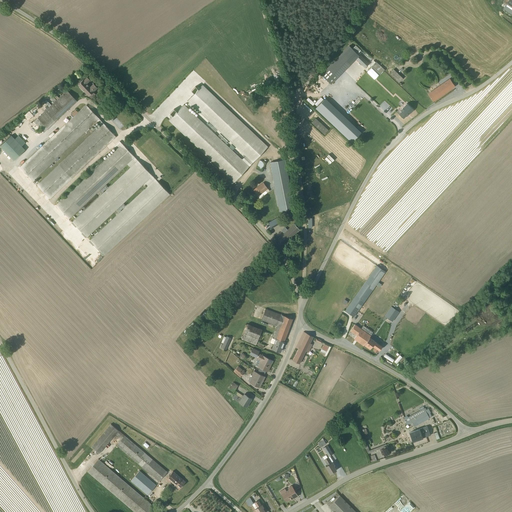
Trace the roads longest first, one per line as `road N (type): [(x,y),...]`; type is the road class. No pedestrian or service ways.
road 1 (unclassified): [(0,0),(62,39),(271,236),(301,304)]
road 2 (unclassified): [(301,304),(365,179),(398,136),(511,62)]
road 3 (track): [(259,0),(300,166),(301,304)]
road 4 (unclassified): [(299,325),(396,374),(466,433)]
road 5 (unclassified): [(0,342),(92,511)]
road 6 (unclassified): [(466,433),(370,467),(291,511)]
road 7 (unclassified): [(207,483),(267,398),(299,325)]
